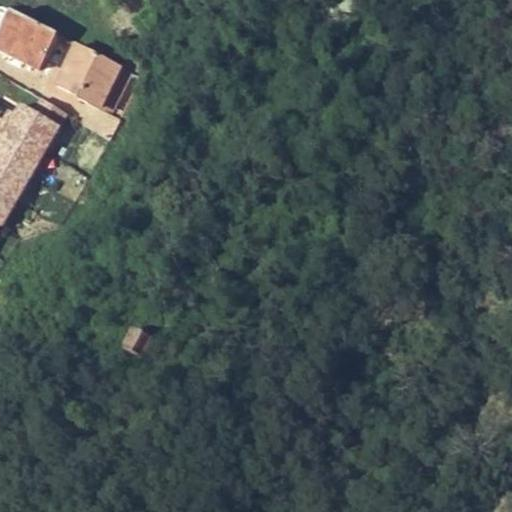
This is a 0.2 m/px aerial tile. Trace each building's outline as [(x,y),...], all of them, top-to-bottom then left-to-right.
[(56,36),(2,9),(0,12),(0,52),(39,71),(56,36)] [(102,107),(122,67),(79,47),(59,87),(80,97),(79,99),(101,109),(102,107)] [(102,107),(112,112),(132,72),(122,67),(102,107)] [(0,256),(74,119),(37,97),(30,110),(17,103),(0,134),(0,256)] [(121,123),(93,109),(85,126),(112,142),(121,123)] [(134,329),(124,349),(143,358),(153,339),(134,329)]
